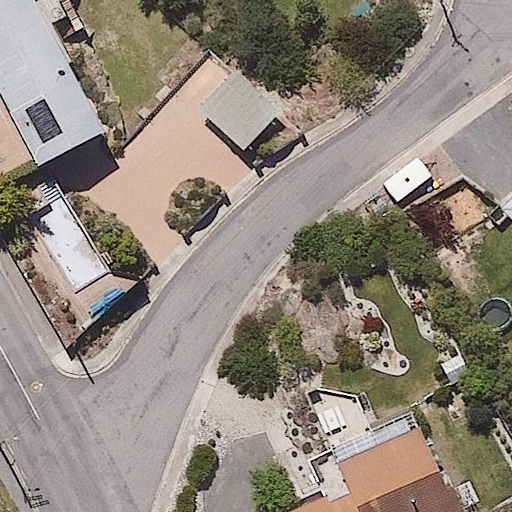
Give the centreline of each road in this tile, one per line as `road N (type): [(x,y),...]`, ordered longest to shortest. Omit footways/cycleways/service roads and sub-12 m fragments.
road 1 (residential): [(67,471),(120,434),(188,313),(236,255),(307,190),(455,80),(511,4)]
road 2 (residential): [(0,350),(67,471)]
